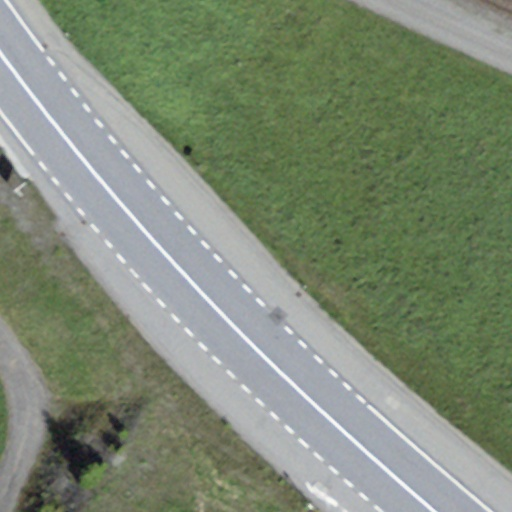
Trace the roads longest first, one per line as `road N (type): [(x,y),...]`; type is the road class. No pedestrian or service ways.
road 1 (primary): [(0,55),(157,249),(319,412),(436,511)]
road 2 (track): [(0,344),(25,416),(0,502)]
